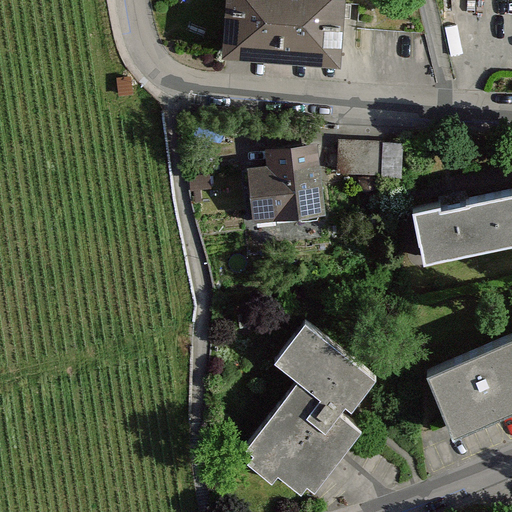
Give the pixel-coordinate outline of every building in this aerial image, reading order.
[(342,0),(231,0),(228,48),(338,56),(341,12),(342,0)] [(401,177),(403,145),(340,141),(338,172),(384,174),(384,176),(401,177)] [(319,219),(320,215),(319,210),(321,209),(314,148),(301,149),(270,153),(272,170),(251,172),(256,217),(300,212),(301,218),(302,221),(319,219)] [(375,178),(362,180),(363,190),(377,188),(375,178)] [(439,203),(413,208),(424,260),(511,241),(511,190),(470,200),(467,192),(453,195),(440,198),(439,203)] [(377,375),(306,320),(281,352),(296,364),(291,372),(299,378),(247,446),(254,451),(248,459),(273,478),(279,471),(302,489),(308,481),(316,487),(362,427),(339,409),(342,405),(345,401),(352,407),(377,375)] [(511,406),(511,336),(429,372),(454,432),(499,413),(511,406)]
